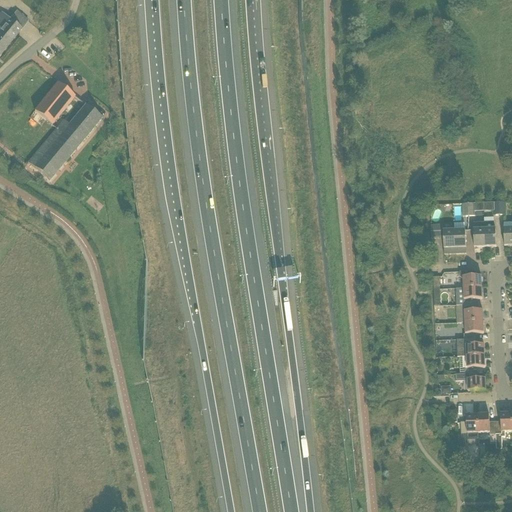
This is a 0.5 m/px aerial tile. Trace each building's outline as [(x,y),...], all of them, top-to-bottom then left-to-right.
[(0,56),(22,30),(2,14),(0,16),(0,32),(0,33),(0,32),(0,56)] [(34,113),(52,127),(65,112),(69,115),(80,102),(57,84),(34,113)] [(63,122),(56,130),(28,164),(49,182),(102,120),(89,109),(86,107),(69,126),(63,122)] [(486,248),(497,248),(496,230),(495,230),(494,223),(485,224),(486,248)] [(473,224),(474,249),(486,248),(485,224),(473,224)] [(444,256),(455,256),(454,232),(443,232),(443,226),(437,227),(438,239),(444,239),(444,256)] [(465,231),(464,232),(454,232),(455,256),(467,255),(465,231)] [(462,279),(464,279),(464,290),(482,289),(481,278),(476,278),(475,273),(460,273),(460,278),(462,279)] [(464,290),(456,290),(457,307),(462,307),(475,306),(475,301),(482,300),(482,289),(464,290)] [(462,307),(462,313),(459,313),(459,324),(465,324),(483,323),(483,312),(475,312),(475,306),(462,307)] [(477,341),(476,335),(484,335),(483,323),(465,324),(466,335),(463,335),(464,341),(477,341)] [(484,346),(477,346),(477,341),(464,341),(464,347),(466,347),(467,358),(485,357),(484,346)] [(485,357),(467,358),(467,369),(465,369),(465,375),(478,375),(478,369),(485,369),(485,357)] [(468,393),(471,393),(486,392),(486,380),(478,381),(478,375),(465,375),(465,376),(455,377),(455,383),(468,382),(468,393)] [(511,432),(511,414),(501,415),(501,423),(495,423),(496,436),(496,450),(502,450),(502,439),(505,439),(505,433),(511,432)] [(478,416),(467,417),(467,424),(461,424),(462,437),(458,437),(459,443),(466,443),(465,437),(467,437),(468,440),(479,439),(479,434),(478,434),(478,416)] [(478,434),(479,434),(489,434),(490,436),(496,436),(495,423),(490,423),(489,416),(478,416),(478,434)]
